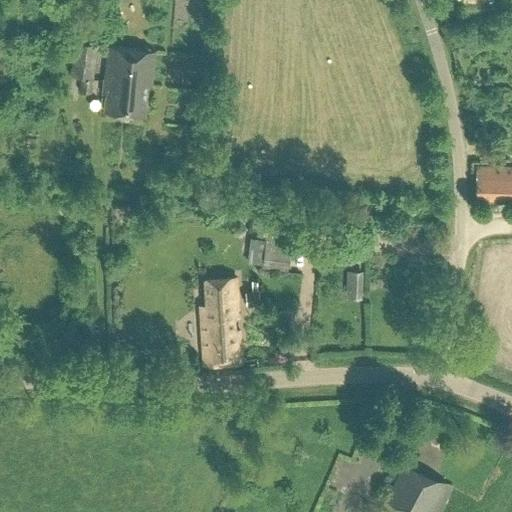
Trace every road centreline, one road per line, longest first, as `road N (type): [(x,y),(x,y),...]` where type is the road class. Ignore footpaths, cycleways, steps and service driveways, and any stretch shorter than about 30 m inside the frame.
road 1 (unclassified): [(437,376),(0,377)]
road 2 (unclassified): [(437,376),(459,252),(458,175),(456,139),(417,0)]
